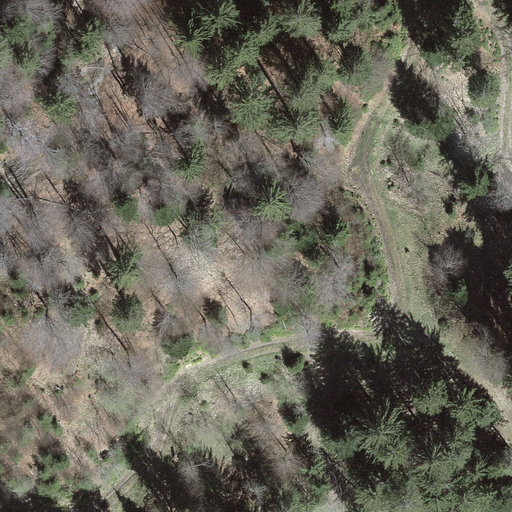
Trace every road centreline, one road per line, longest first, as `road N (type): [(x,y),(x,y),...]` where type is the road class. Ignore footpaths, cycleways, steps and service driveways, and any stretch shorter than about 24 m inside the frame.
road 1 (track): [(99,510),(163,444),(170,407),(192,379),(263,348),(389,339),(405,319),(391,226),(362,161),(416,44),(410,0)]
road 2 (track): [(486,0),(508,41),(511,166)]
